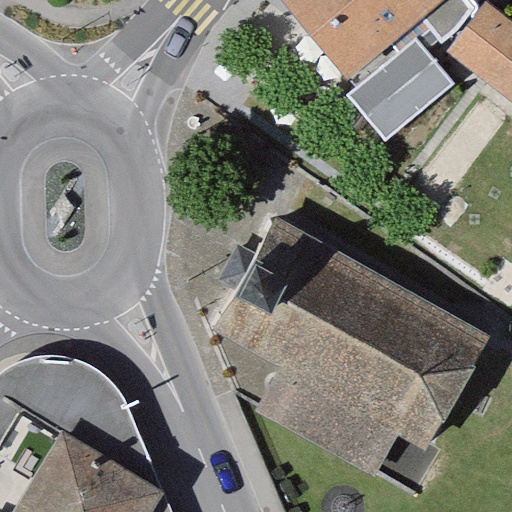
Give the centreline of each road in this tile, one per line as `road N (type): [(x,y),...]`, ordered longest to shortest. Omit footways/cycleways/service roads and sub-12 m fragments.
road 1 (secondary): [(137,270),(144,180),(131,132),(114,115)]
road 2 (secondary): [(185,415),(170,348),(137,270)]
road 3 (secondary): [(87,306),(185,415)]
road 4 (residential): [(114,115),(193,0)]
